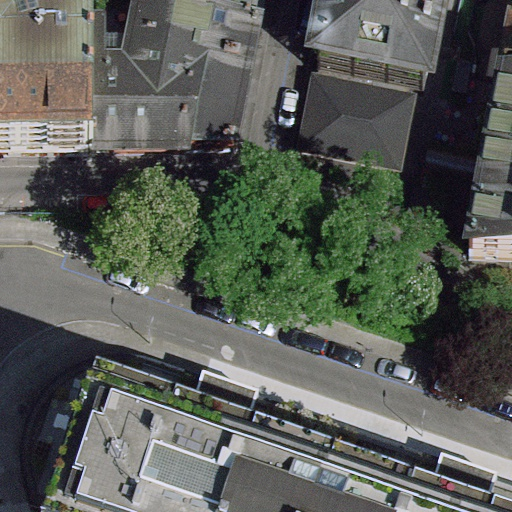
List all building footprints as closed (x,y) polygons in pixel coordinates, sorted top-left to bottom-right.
[(0,0),(0,163),(93,165),(92,53),(91,26),(73,26),(37,26),(29,0),(0,0)] [(29,0),(37,26),(73,26),(74,0),(29,0)] [(91,26),(143,23),(146,5),(147,0),(74,0),(73,26),(91,26)] [(147,0),(146,5),(211,18),(266,29),(271,0),(147,0)] [(457,0),(320,0),(306,78),(312,79),(424,100),(439,103),(457,0)] [(211,18),(146,5),(143,23),(137,53),(92,53),(93,165),(182,166),(184,156),(211,18)] [(211,18),(184,156),(241,157),(266,29),(211,18)] [(424,100),(312,79),(298,155),(408,178),(424,100)] [(511,89),(506,89),(471,261),(511,262),(511,89)] [(511,511),(511,488),(228,392),(127,358),(76,371),(45,393),(27,425),(20,469),(26,510),(30,511),(511,511)]
